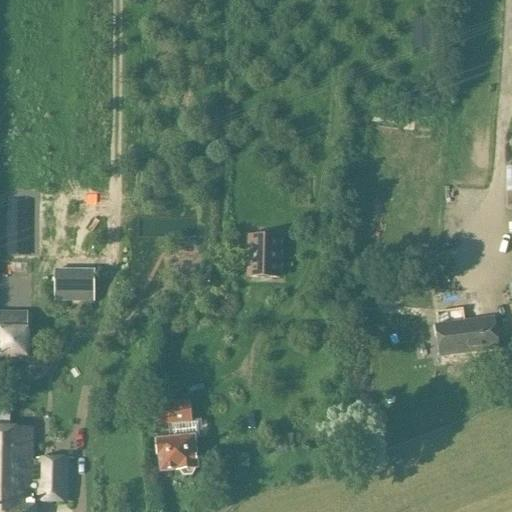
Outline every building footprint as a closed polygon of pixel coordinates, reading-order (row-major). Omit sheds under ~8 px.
[(248,238),(248,281),(280,282),(280,239),(248,238)] [(94,304),(94,280),(54,280),(54,304),(94,304)] [(0,313),(0,361),(30,362),(30,329),(28,329),(28,313),(0,313)] [(499,351),(495,319),(436,327),(440,359),(499,351)] [(175,427),(190,426),(192,426),(190,404),(155,406),(157,428),(175,427)] [(182,478),(192,477),(195,470),(196,469),(193,440),(192,440),(190,426),(175,427),(176,441),(157,443),(158,457),(159,457),(161,473),(179,471),(182,478)] [(32,509),(32,504),(71,504),(72,460),(32,460),(32,430),(0,430),(0,511),(34,511),(35,509),(32,509)]
